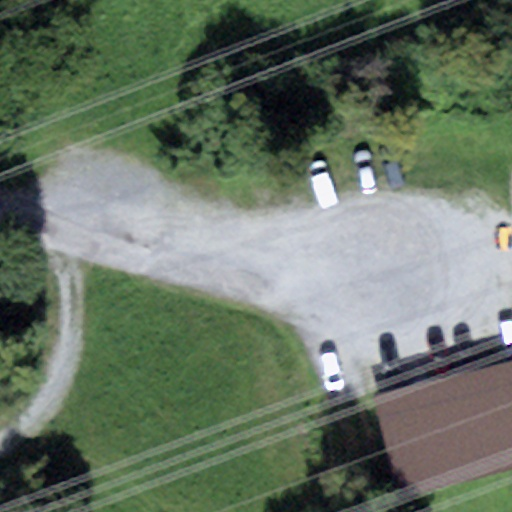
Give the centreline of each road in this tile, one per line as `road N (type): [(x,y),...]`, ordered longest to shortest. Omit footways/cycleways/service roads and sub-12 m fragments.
road 1 (track): [(0,184),(464,268)]
road 2 (track): [(65,200),(62,397),(0,423)]
